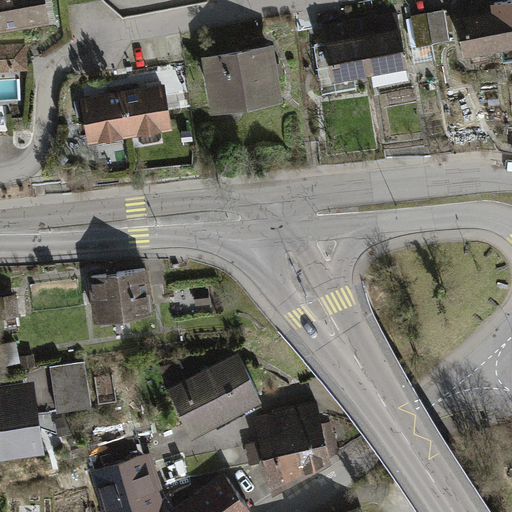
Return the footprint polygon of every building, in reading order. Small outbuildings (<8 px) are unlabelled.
[(0,0),(0,29),(50,21),(46,0),(0,0)] [(503,48),(493,2),(480,5),(479,0),(457,0),(467,55),(503,48)] [(511,0),(506,0),(493,2),(503,48),(511,46),(511,0)] [(446,9),(428,12),(434,42),(451,39),(446,9)] [(398,11),(361,18),(371,73),(411,66),(398,11)] [(434,42),(428,12),(412,15),(417,44),(434,42)] [(371,73),(361,18),(324,24),(335,79),(371,73)] [(275,42),(203,55),(214,111),(286,98),(275,42)] [(0,68),(26,67),(24,46),(0,47),(0,68)] [(123,90),(131,136),(174,129),(166,83),(123,90)] [(81,97),(89,143),(131,136),(123,90),(81,97)] [(151,311),(145,268),(92,276),(98,318),(151,311)] [(14,296),(0,297),(0,313),(16,312),(14,296)] [(15,341),(0,344),(0,364),(19,361),(15,341)] [(259,393),(238,353),(186,380),(177,363),(160,365),(193,428),(259,393)] [(87,366),(52,371),(58,414),(93,410),(87,366)] [(0,465),(45,459),(34,389),(0,393),(0,465)] [(330,457),(318,403),(257,417),(273,486),(330,457)] [(174,511),(174,509),(171,493),(160,500),(137,435),(90,450),(102,485),(86,486),(86,511),(174,511)] [(257,442),(247,444),(250,460),(261,458),(257,442)] [(242,511),(250,507),(227,477),(218,484),(215,480),(174,509),(174,511),(242,511)]
